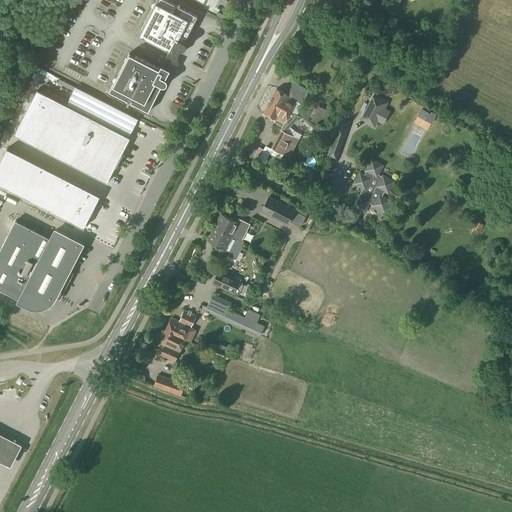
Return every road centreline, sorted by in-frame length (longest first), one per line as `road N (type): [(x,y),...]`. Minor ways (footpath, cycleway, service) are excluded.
road 1 (secondary): [(28,511),(243,98)]
road 2 (residential): [(93,310),(248,0)]
